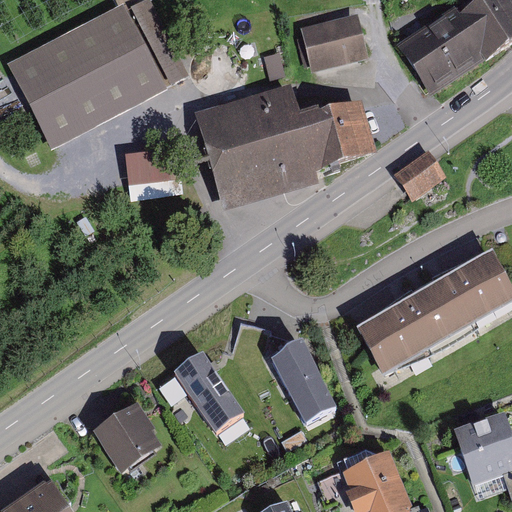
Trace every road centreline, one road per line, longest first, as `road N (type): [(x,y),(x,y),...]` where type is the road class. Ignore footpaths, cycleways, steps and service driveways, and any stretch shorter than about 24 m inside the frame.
road 1 (tertiary): [(250,258),(511,75)]
road 2 (tertiary): [(0,435),(250,258)]
road 3 (residential): [(250,258),(280,295),(320,309),(511,212)]
